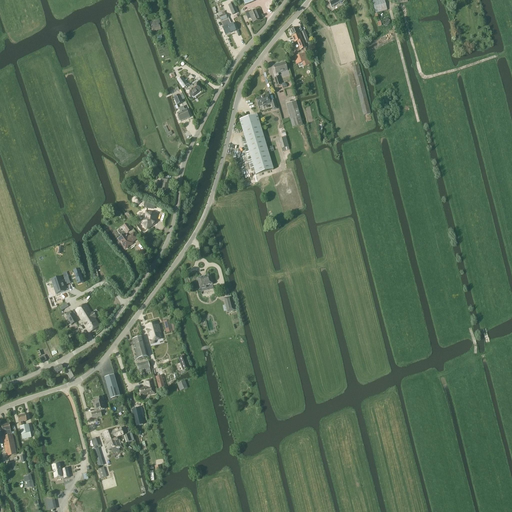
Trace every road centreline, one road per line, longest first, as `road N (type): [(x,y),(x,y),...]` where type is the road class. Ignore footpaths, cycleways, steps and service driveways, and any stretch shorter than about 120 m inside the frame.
road 1 (tertiary): [(74,383),(100,363),(191,239),(242,84),(308,0)]
road 2 (unclassified): [(63,360),(112,322),(150,270),(167,240),(193,141),(236,60),(286,0)]
